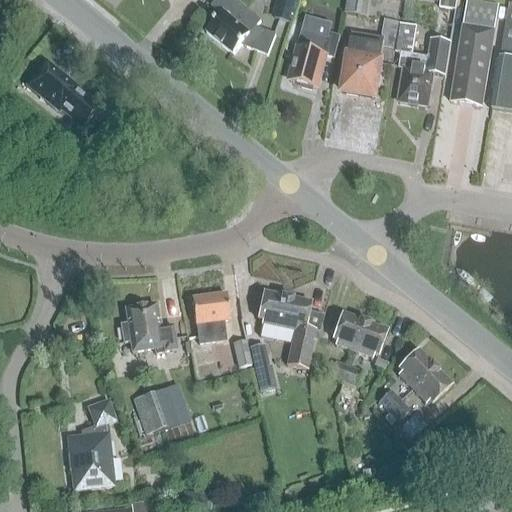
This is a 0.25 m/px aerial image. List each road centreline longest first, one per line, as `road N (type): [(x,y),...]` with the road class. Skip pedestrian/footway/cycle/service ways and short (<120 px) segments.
road 1 (tertiary): [(288,185),(56,0)]
road 2 (residential): [(19,511),(7,392),(48,314),(58,253)]
road 3 (residential): [(288,185),(250,229),(218,244),(147,256),(58,253)]
road 4 (tertiary): [(511,369),(372,258)]
road 5 (residential): [(416,200),(407,169),(342,158),(316,163),(288,185)]
